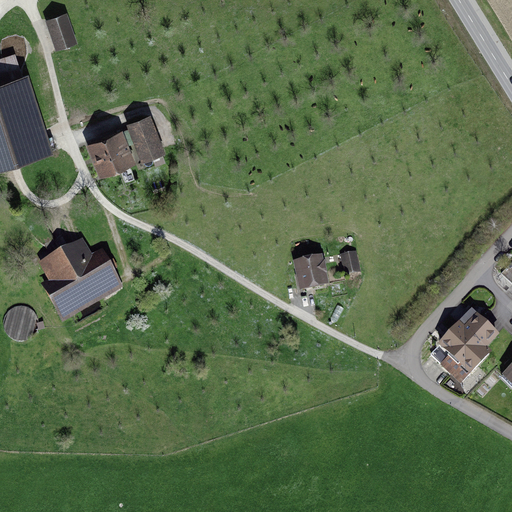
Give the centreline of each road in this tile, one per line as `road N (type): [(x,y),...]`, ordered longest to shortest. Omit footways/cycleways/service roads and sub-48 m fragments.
road 1 (residential): [(36,25),(95,193),(357,346),(407,358)]
road 2 (residential): [(407,358),(511,234)]
road 3 (residential): [(511,434),(416,376),(407,358)]
